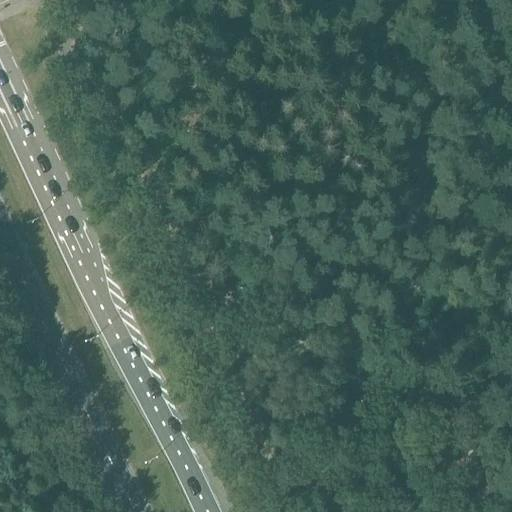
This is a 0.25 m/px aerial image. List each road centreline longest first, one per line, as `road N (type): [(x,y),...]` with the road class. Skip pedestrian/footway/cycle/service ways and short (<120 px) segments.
road 1 (primary): [(206,511),(0,77)]
road 2 (unknown): [(371,0),(419,208),(416,267),(384,395)]
road 3 (track): [(430,422),(186,276),(161,278)]
road 4 (primary): [(0,242),(127,511)]
road 5 (unknown): [(377,511),(328,395),(344,373)]
